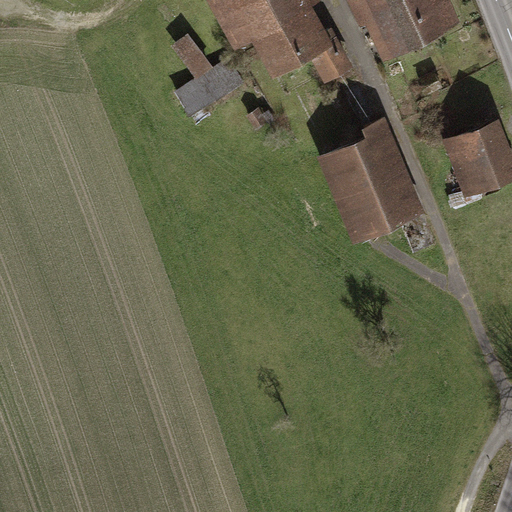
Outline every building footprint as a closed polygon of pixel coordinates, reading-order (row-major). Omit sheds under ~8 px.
[(302,0),(211,0),(236,46),(257,35),(275,69),(315,48),(330,76),(350,65),(331,30),(322,35),(302,0)] [(445,0),(368,0),(390,48),(454,19),(445,0)] [(191,113),(241,80),(227,59),(177,91),(191,113)] [(511,152),(500,118),(449,135),(468,190),(511,175),(511,152)] [(380,123),(320,150),(359,234),(419,207),(380,123)]
